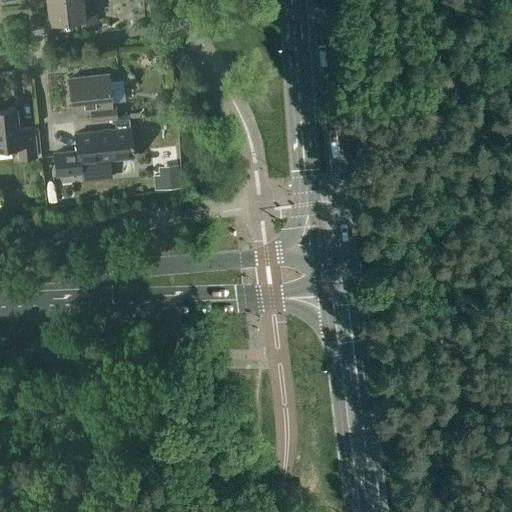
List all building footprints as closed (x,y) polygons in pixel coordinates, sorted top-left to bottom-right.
[(82,0),(46,0),(49,22),(84,19),(84,24),(96,23),(95,14),(84,15),(82,0)] [(123,80),(109,81),(108,74),(68,78),(69,89),(71,111),(90,109),(92,121),(116,119),(114,102),(125,100),(123,80)] [(153,109),(160,112),(166,110),(169,102),(169,96),(161,92),(156,94),(152,103),(153,109)] [(20,159),(37,157),(33,127),(17,129),(15,107),(0,108),(0,146),(19,144),(20,159)] [(76,151),(53,153),(56,175),(81,172),(81,162),(133,156),(130,128),(74,134),(76,151)] [(153,176),(155,190),(181,187),(180,186),(178,164),(158,167),(159,175),(153,176)]
